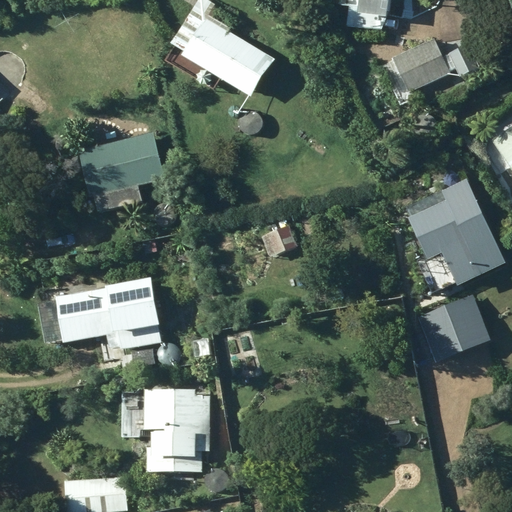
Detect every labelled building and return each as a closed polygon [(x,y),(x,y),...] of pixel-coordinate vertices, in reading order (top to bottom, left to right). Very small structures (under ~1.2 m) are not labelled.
[(208,0),(197,0),(172,43),(186,51),(183,55),(253,97),(276,57),(231,30),(233,27),(210,14),(216,5),(208,0)] [(360,0),(359,12),(390,14),(390,0),(360,0)] [(435,38),(395,57),(410,90),(451,72),(435,38)] [(511,126),(495,138),(511,164),(511,126)] [(154,131),(80,150),(92,196),(96,195),(100,212),(144,201),(139,185),(166,178),(154,131)] [(423,265),(440,303),(467,290),(464,283),(508,263),(468,179),(401,210),(426,263),(423,265)] [(291,229),(261,241),(271,267),(301,256),(291,229)] [(38,290),(48,344),(66,341),(66,343),(101,337),(105,361),(124,358),(123,349),(163,342),(160,323),(162,323),(154,274),(75,287),(74,283),(38,290)] [(437,362),(492,340),(474,295),(420,317),(437,362)] [(212,451),(211,395),(196,396),(196,388),(146,389),(147,430),(154,429),(155,448),(149,447),(149,473),(203,472),(203,451),(212,451)] [(68,511),(110,511),(128,511),(125,476),(66,480),(68,511)]
